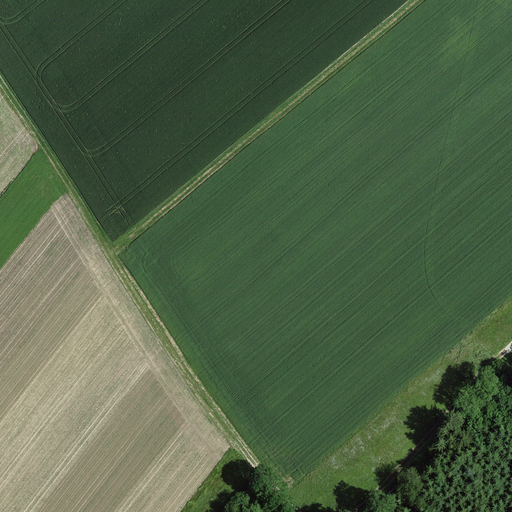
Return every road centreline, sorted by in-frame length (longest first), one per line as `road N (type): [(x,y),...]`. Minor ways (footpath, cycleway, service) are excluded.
road 1 (track): [(0,83),(259,473),(296,511)]
road 2 (track): [(351,511),(397,473),(510,347)]
